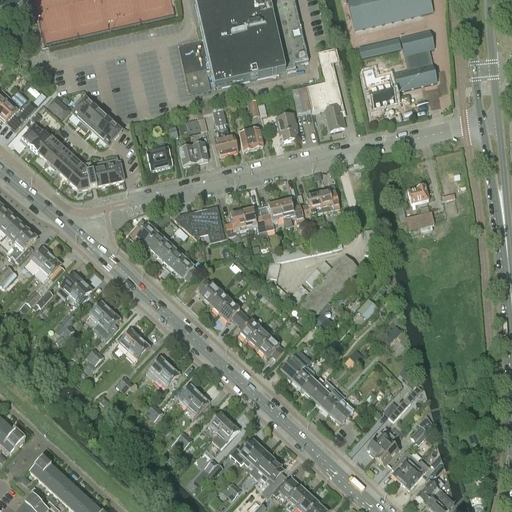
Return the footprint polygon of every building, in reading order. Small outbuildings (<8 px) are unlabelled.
[(1,0),(0,2),(0,8),(8,16),(23,0),(1,0)] [(308,64),(293,0),(218,0),(194,6),(214,91),(295,73),(294,67),(308,64)] [(346,0),(355,33),(433,13),(429,0),(346,0)] [(400,41),(404,59),(428,53),(434,52),(429,34),(400,41)] [(398,42),(358,51),(361,62),(400,53),(398,42)] [(318,55),(321,67),(337,63),(334,51),(318,55)] [(431,67),(428,53),(404,59),(408,73),(431,67)] [(324,112),(330,134),(344,130),(339,109),(342,108),(332,66),(321,68),(325,86),(306,90),(312,115),(324,112)] [(432,67),(431,67),(408,73),(393,77),(397,94),(436,85),(432,67)] [(191,73),(185,74),(189,94),(211,90),(210,85),(206,86),(206,84),(200,85),(199,80),(193,81),(191,73)] [(375,73),(366,75),(375,113),(399,107),(392,78),(377,82),(375,73)] [(305,91),(291,94),(297,117),(310,114),(305,91)] [(0,95),(0,112),(8,103),(0,95)] [(41,96),(33,105),(37,109),(46,100),(41,96)] [(0,120),(15,134),(35,112),(29,106),(25,108),(20,114),(18,112),(20,109),(11,100),(8,103),(0,112),(0,120)] [(55,100),(47,109),(62,123),(70,114),(55,100)] [(77,110),(72,115),(81,124),(95,109),(86,101),(84,103),(81,100),(74,107),(77,110)] [(255,103),(250,104),(253,120),(259,118),(255,103)] [(263,106),(258,108),(260,120),(266,118),(263,106)] [(95,109),(81,124),(90,132),(103,117),(95,109)] [(223,113),(217,114),(221,128),(225,127),(226,127),(223,113)] [(212,115),(215,129),(221,128),(217,114),(212,115)] [(206,134),(202,115),(196,116),(197,122),(200,133),(201,135),(206,134)] [(36,117),(32,122),(36,125),(40,120),(36,117)] [(103,117),(90,132),(99,140),(112,125),(103,117)] [(281,134),(284,145),(298,141),(293,117),(275,121),(278,134),(281,134)] [(200,133),(197,122),(185,125),(188,136),(200,133)] [(112,125),(99,140),(108,148),(121,134),(112,125)] [(188,136),(185,125),(178,126),(181,135),(183,135),(184,137),(188,136)] [(37,157),(37,156),(50,142),(34,127),(21,141),(30,149),(29,150),(37,157)] [(228,141),(225,127),(221,128),(228,158),(237,156),(233,139),(228,141)] [(139,128),(132,130),(133,137),(140,135),(139,128)] [(228,158),(221,128),(215,129),(219,143),(214,144),(218,161),(228,158)] [(175,129),(169,130),(171,141),(178,139),(175,129)] [(253,133),(249,134),(253,152),(262,150),(258,130),(253,131),(253,133)] [(243,155),(253,152),(249,134),(243,136),(243,133),(238,135),(243,155)] [(75,162),(52,141),(50,142),(37,156),(37,157),(37,156),(78,194),(89,191),(90,192),(96,190),(124,183),(119,164),(118,164),(117,162),(89,168),(89,165),(78,168),(74,164),(75,162)] [(204,146),(192,149),(195,166),(208,163),(204,146)] [(183,169),(195,166),(192,149),(179,152),(183,169)] [(167,151),(146,156),(150,174),(172,169),(167,151)] [(428,203),(424,189),(416,191),(417,192),(407,195),(410,208),(428,203)] [(319,196),(317,197),(322,216),(339,212),(334,191),(328,192),(328,194),(325,195),(325,193),(319,195),(319,196)] [(305,220),(322,216),(317,197),(315,197),(315,196),(309,197),(309,199),(306,199),(308,208),(302,209),(305,220)] [(281,205),(279,206),(283,221),(289,219),(290,222),(294,221),(296,228),(304,226),(300,209),(294,210),(293,207),(291,207),(290,203),(287,204),(287,202),(280,204),(281,205)] [(267,217),(262,218),(266,234),(274,232),(272,226),(277,225),(276,223),(283,221),(279,206),(277,206),(277,205),(270,206),(271,208),(268,209),(268,211),(266,212),(267,217)] [(445,210),(447,216),(466,212),(465,206),(445,210)] [(0,228),(11,216),(2,208),(0,210),(0,228)] [(223,242),(218,222),(217,222),(215,211),(207,213),(207,214),(194,217),(193,216),(187,217),(192,237),(191,239),(196,244),(199,241),(199,240),(207,238),(209,246),(223,242)] [(266,234),(262,218),(256,219),(255,215),(253,216),(252,212),(249,213),(249,212),(243,213),(243,214),(241,215),(245,230),(245,232),(256,230),(258,236),(266,234)] [(245,230),(241,215),(239,215),(239,214),(233,215),(233,217),(230,218),(232,225),(224,227),(227,240),(235,238),(235,235),(245,232),(245,230)] [(434,227),(431,215),(405,221),(408,233),(434,227)] [(0,246),(20,225),(11,216),(0,228),(0,246)] [(192,237),(187,217),(182,219),(183,221),(184,226),(180,229),(191,239),(192,237)] [(28,232),(20,225),(0,246),(0,250),(6,257),(28,234),(27,234),(28,232)] [(131,236),(145,249),(157,237),(147,227),(141,233),(137,229),(131,236)] [(179,230),(175,235),(184,242),(188,237),(179,230)] [(364,233),(365,259),(375,259),(374,232),(364,233)] [(36,242),(28,234),(6,257),(18,268),(32,252),(29,249),(36,242)] [(157,237),(145,249),(154,257),(166,245),(157,237)] [(332,253),(342,250),(339,240),(329,243),(332,253)] [(274,266),(331,253),(329,243),(272,256),(274,266)] [(129,245),(125,249),(130,253),(134,248),(129,245)] [(166,245),(154,257),(163,266),(175,253),(166,245)] [(35,277),(51,259),(48,256),(50,255),(44,249),(26,268),(35,277)] [(172,274),(184,261),(188,257),(179,249),(175,253),(163,266),(172,274)] [(48,280),(59,268),(62,266),(56,260),(54,262),(51,259),(35,277),(43,285),(48,280)] [(344,259),(295,311),(309,325),(358,272),(344,259)] [(184,261),(172,274),(182,283),(183,281),(188,285),(197,274),(184,261)] [(332,271),(324,264),(317,271),(325,279),(332,271)] [(264,291),(274,293),(280,267),(270,265),(264,291)] [(0,286),(12,274),(6,269),(0,276),(0,286)] [(324,278),(316,271),(305,283),(313,290),(324,278)] [(7,288),(16,278),(12,274),(0,286),(0,288),(4,292),(7,288)] [(69,298),(82,285),(72,276),(65,284),(63,282),(58,288),(60,290),(56,294),(66,302),(66,301),(69,298)] [(199,299),(209,308),(221,295),(206,282),(198,291),(203,296),(199,299)] [(83,301),(91,293),(82,285),(69,298),(66,301),(72,307),(75,304),(80,309),(86,303),(83,301)] [(308,295),(301,288),(286,303),(294,310),(308,295)] [(280,305),(287,298),(279,290),(272,298),(280,305)] [(24,317),(42,298),(36,293),(26,304),(19,312),(24,317)] [(40,312),(52,298),(47,293),(35,307),(40,312)] [(221,295),(209,308),(218,316),(230,304),(221,295)] [(390,313),(397,306),(389,298),(382,305),(390,313)] [(366,322),(377,309),(368,301),(357,314),(366,322)] [(89,318),(98,327),(110,313),(107,310),(108,309),(102,303),(89,318)] [(230,304),(218,316),(227,325),(231,321),(237,327),(245,318),(230,304)] [(113,316),(110,313),(98,327),(107,335),(120,320),(114,315),(113,316)] [(322,317),(313,327),(322,336),(331,326),(322,317)] [(69,329),(74,323),(69,318),(53,335),(52,334),(46,341),(51,346),(57,340),(59,339),(69,329)] [(261,332),(245,318),(237,327),(242,332),(239,336),(249,345),(261,332)] [(393,329),(400,322),(395,318),(389,325),(393,329)] [(65,341),(73,333),(69,329),(59,339),(55,344),(59,348),(65,341)] [(132,331),(118,346),(127,354),(140,341),(137,338),(138,337),(132,331)] [(258,353),(270,341),(261,332),(249,345),(258,353)] [(397,343),(389,336),(383,343),(391,350),(397,343)] [(284,354),(276,346),(279,343),(273,337),(270,341),(258,353),(267,362),(270,358),(275,363),(284,354)] [(313,337),(307,342),(311,346),(316,340),(313,337)] [(143,344),(140,341),(127,354),(136,363),(150,348),(144,342),(143,344)] [(86,361),(90,365),(99,357),(94,352),(86,361)] [(99,357),(90,365),(94,369),(103,360),(99,357)] [(154,385),(169,369),(166,366),(168,365),(162,359),(145,377),(154,385)] [(292,384),(302,373),(305,370),(294,359),(280,373),(292,384)] [(163,394),(180,376),(174,370),(172,372),(169,369),(154,385),(163,394)] [(302,373),(292,384),(301,393),(312,381),(302,373)] [(115,388),(119,392),(128,383),(123,379),(115,388)] [(312,381),(301,393),(310,401),(321,390),(312,381)] [(128,383),(119,392),(124,396),(132,387),(128,383)] [(174,396),(178,399),(192,386),(188,383),(174,396)] [(191,387),(178,401),(187,410),(199,397),(196,394),(197,392),(191,387)] [(321,390),(310,401),(319,410),(330,398),(321,390)] [(202,399),(199,397),(187,410),(196,418),(209,404),(203,398),(202,399)] [(330,398),(319,410),(329,418),(339,407),(330,398)] [(403,413),(410,405),(405,401),(397,409),(387,420),(392,425),(403,413)] [(379,414),(386,408),(381,403),(375,410),(379,414)] [(339,407),(329,418),(339,428),(353,414),(342,404),(339,407)] [(383,416),(387,420),(397,409),(392,405),(383,416)] [(153,407),(145,416),(149,420),(158,411),(153,407)] [(154,425),(162,416),(158,411),(149,420),(150,421),(146,425),(151,429),(154,425)] [(221,415),(208,429),(217,438),(229,424),(226,422),(227,420),(221,415)] [(415,445),(425,434),(431,426),(426,419),(422,416),(415,424),(420,429),(410,440),(415,445)] [(221,451),(239,431),(233,426),(232,427),(229,424),(217,438),(210,445),(217,451),(218,450),(221,451)] [(15,435),(8,428),(0,436),(0,447),(2,450),(15,436),(15,435)] [(418,448),(433,432),(431,428),(415,445),(418,448)] [(142,429),(137,435),(141,438),(146,433),(142,429)] [(375,461),(389,446),(394,441),(384,432),(382,436),(367,452),(370,454),(369,456),(375,461)] [(175,453),(187,439),(183,435),(174,444),(170,449),(175,453)] [(15,436),(2,450),(10,457),(15,451),(15,452),(16,451),(23,443),(23,444),(23,443),(23,442),(23,443),(15,436)] [(183,452),(191,443),(187,439),(175,453),(179,457),(183,452)] [(241,467),(243,465),(258,449),(253,444),(252,445),(249,442),(234,457),(235,458),(234,460),(241,467)] [(389,446),(375,461),(384,469),(398,454),(389,446)] [(252,472),(265,457),(263,455),(264,454),(258,449),(243,465),(248,470),(248,469),(252,472)] [(406,454),(391,471),(394,474),(392,477),(401,485),(414,470),(418,465),(406,454)] [(260,481),(275,464),(269,459),(268,460),(265,457),(252,472),(256,476),(255,477),(259,482),(260,481)] [(42,461),(39,463),(35,468),(34,469),(29,475),(37,482),(50,468),(42,461),(43,461),(42,460),(41,461),(42,461)] [(208,476),(217,466),(211,461),(202,471),(203,471),(200,475),(205,479),(208,476)] [(430,475),(439,466),(436,462),(427,472),(430,475)] [(284,481),(280,477),(283,473),(279,470),(280,469),(275,464),(260,481),(264,485),(268,488),(267,490),(271,494),(284,481)] [(217,466),(208,476),(212,480),(221,470),(217,466)] [(443,472),(439,466),(430,475),(428,477),(434,482),(443,472)] [(50,468),(37,482),(44,489),(57,475),(51,468),(50,468)] [(417,473),(414,470),(401,485),(404,488),(409,493),(426,474),(421,469),(417,473)] [(57,475),(44,489),(52,496),(65,481),(57,475)] [(29,485),(24,480),(21,484),(26,489),(29,485)] [(276,499),(279,496),(288,504),(302,489),(293,480),(289,485),(286,482),(272,496),(276,499)] [(73,488),(65,481),(52,496),(59,503),(73,488)] [(425,507),(440,490),(432,483),(430,486),(429,485),(416,499),(425,507)] [(230,496),(236,489),(232,485),(223,495),(228,499),(230,496)] [(73,488),(59,503),(67,509),(80,495),(73,488)] [(236,489),(230,496),(234,500),(241,493),(236,489)] [(302,489),(288,504),(297,511),(311,497),(302,489)] [(444,511),(438,506),(444,500),(441,497),(444,493),(440,490),(425,507),(430,511),(444,511)] [(80,495),(67,509),(69,511),(78,511),(87,502),(80,495)] [(311,497),(297,511),(296,511),(312,511),(319,505),(311,497)] [(33,499),(33,498),(32,499),(25,507),(31,511),(47,511),(41,506),(40,506),(33,499)] [(92,511),(95,509),(87,502),(78,511),(92,511)]
